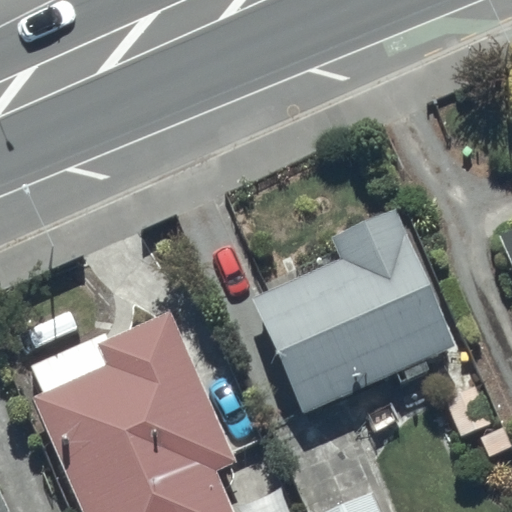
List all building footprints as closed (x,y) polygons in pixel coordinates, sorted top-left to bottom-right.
[(338,252),(249,291),(299,406),(391,366),(397,381),(427,368),(421,356),(452,343),(389,198),(326,225),(338,252)] [(511,214),(493,223),(511,265),(511,214)] [(229,449),(165,307),(105,334),(100,324),(24,358),(37,386),(29,390),(84,511),(233,511),(210,458),(229,449)] [(377,511),(367,487),(311,511),(377,511)] [(0,511),(9,511),(0,491),(0,511)]
